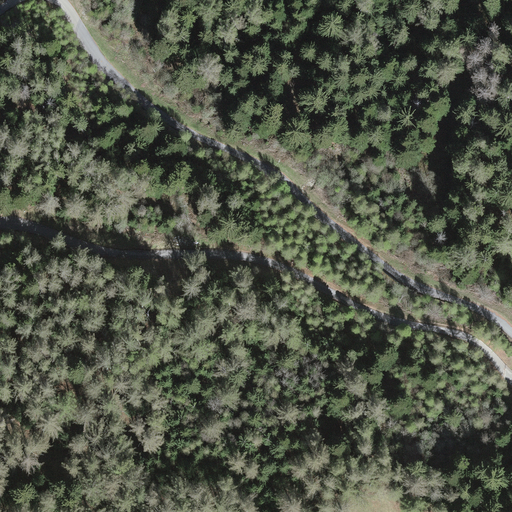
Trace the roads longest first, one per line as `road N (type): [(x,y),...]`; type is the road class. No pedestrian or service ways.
road 1 (unclassified): [(65,0),(132,95),(186,131),(261,164),(405,276),(499,316),(511,331)]
road 2 (unclassified): [(511,378),(465,336),(399,320),(243,256),(115,253),(0,221)]
